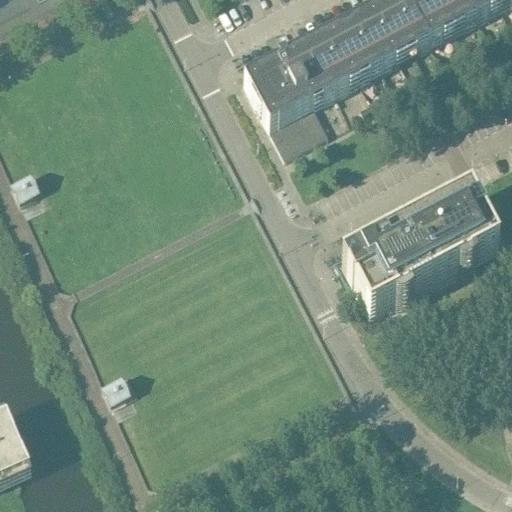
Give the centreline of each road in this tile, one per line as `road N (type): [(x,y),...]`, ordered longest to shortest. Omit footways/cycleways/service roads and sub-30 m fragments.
road 1 (residential): [(294,254),(379,405),(436,463),(511,511)]
road 2 (residential): [(294,254),(511,137)]
road 3 (residential): [(197,68),(294,254)]
road 4 (residential): [(197,68),(326,0)]
